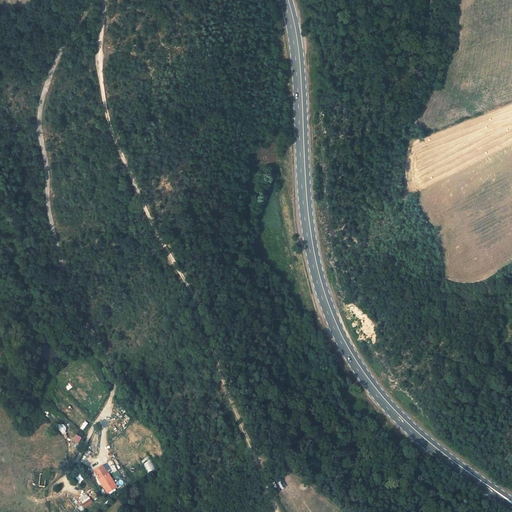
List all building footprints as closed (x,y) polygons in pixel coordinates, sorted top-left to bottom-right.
[(148,455),(140,458),(148,475),(156,471),(148,455)] [(105,466),(95,473),(108,493),(118,486),(105,466)] [(39,484),(46,485),(48,473),(41,472),(39,484)] [(79,484),(84,480),(81,475),(75,479),(79,484)] [(79,499),(85,508),(93,504),(88,494),(79,499)]
